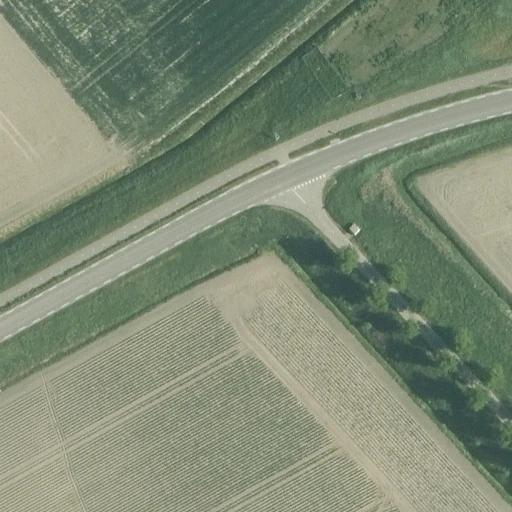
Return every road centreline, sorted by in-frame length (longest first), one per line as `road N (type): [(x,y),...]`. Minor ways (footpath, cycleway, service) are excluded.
road 1 (unclassified): [(511,419),(288,177)]
road 2 (tertiary): [(0,327),(288,177)]
road 3 (tertiary): [(288,177),(511,101)]
